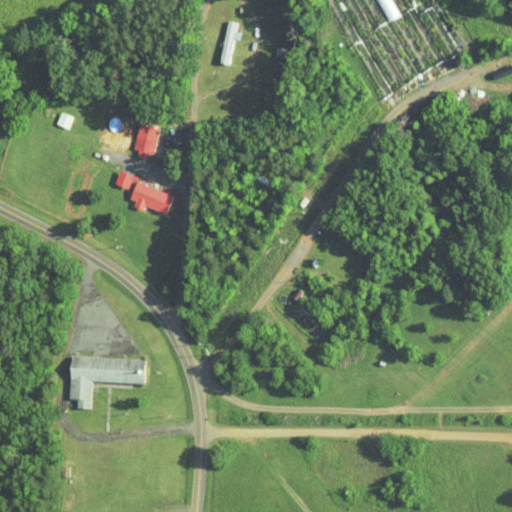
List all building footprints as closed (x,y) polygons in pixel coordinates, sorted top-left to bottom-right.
[(221,29),(223,29),(225,16),(213,15),(208,57),(218,58),(221,29)] [(55,122),(60,110),(48,105),(43,117),(55,122)] [(145,122),(128,118),(121,149),(138,154),(145,122)] [(116,199),(131,205),(133,200),(153,208),(160,190),(125,176),(116,199)] [(79,375),(132,378),(133,353),(58,349),(56,392),(64,393),(64,402),(78,402),(79,375)]
